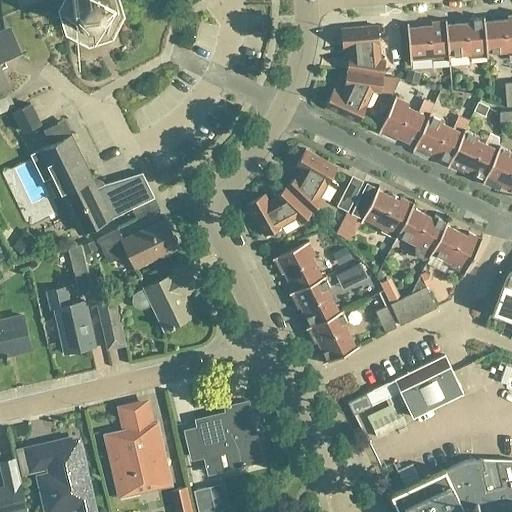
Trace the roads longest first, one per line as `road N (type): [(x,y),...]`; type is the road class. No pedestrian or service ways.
road 1 (residential): [(272,350),(0,415)]
road 2 (residential): [(272,350),(210,209),(281,116)]
road 3 (residential): [(281,116),(503,227)]
road 4 (residential): [(289,388),(454,311)]
road 5 (residential): [(343,511),(289,388)]
